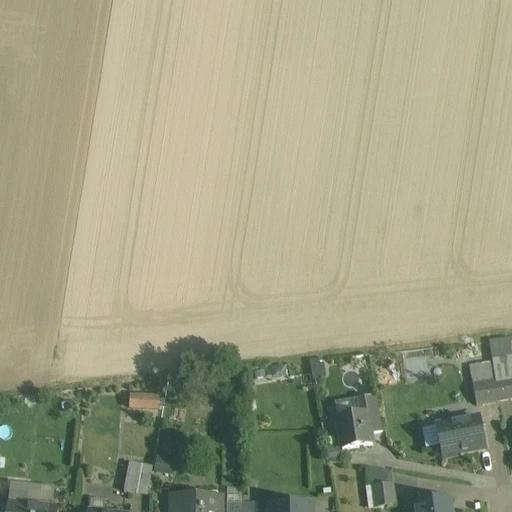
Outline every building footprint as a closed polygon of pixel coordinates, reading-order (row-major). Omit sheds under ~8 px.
[(511,401),(511,341),(511,339),(467,345),(476,406),(511,401)] [(159,398),(129,397),(129,412),(159,413),(159,398)] [(377,398),(358,401),(361,415),(368,414),(372,435),(383,433),(377,398)] [(361,415),(358,401),(336,405),(339,419),(338,419),(343,451),(373,446),(372,435),(368,414),(361,415)] [(479,419),(439,427),(446,459),(461,456),(460,455),(485,450),(479,419)] [(174,476),(175,460),(156,459),(156,475),(174,476)] [(138,466),(128,466),(127,494),(137,495),(138,466)] [(152,467),(138,466),(137,495),(151,495),(152,467)] [(394,484),(372,487),(375,510),(397,507),(394,484)] [(223,511),(224,497),(173,496),(172,511),(223,511)] [(451,511),(450,500),(417,505),(418,511),(451,511)]
